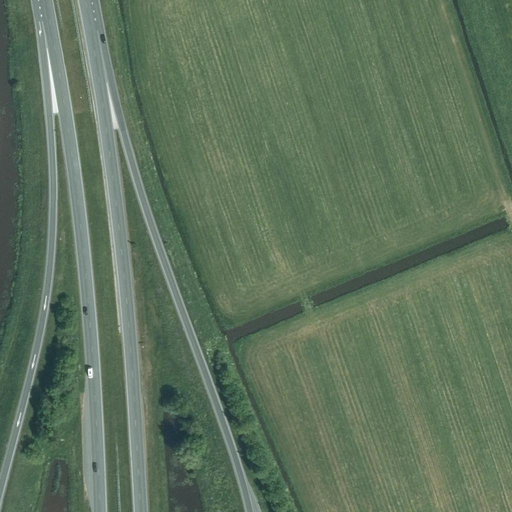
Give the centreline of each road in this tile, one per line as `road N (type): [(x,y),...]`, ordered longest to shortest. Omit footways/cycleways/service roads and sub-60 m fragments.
road 1 (trunk): [(250,511),(91,30)]
road 2 (trunk): [(49,20),(81,229),(98,511)]
road 3 (trunk): [(140,511),(124,273),(91,30)]
road 4 (trunk): [(49,20),(50,269),(0,494)]
